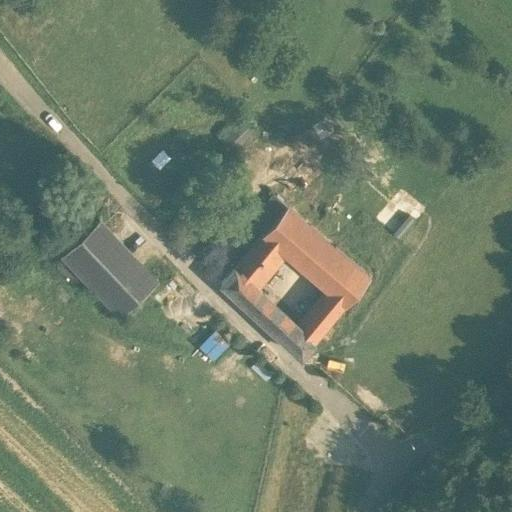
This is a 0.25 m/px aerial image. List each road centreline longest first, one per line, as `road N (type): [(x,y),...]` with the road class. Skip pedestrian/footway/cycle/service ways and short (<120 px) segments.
road 1 (unclassified): [(391,459),(253,333),(0,64)]
road 2 (tertiary): [(391,459),(444,438),(511,390)]
